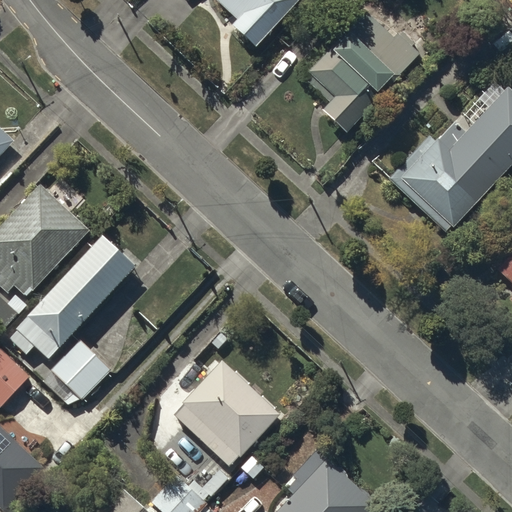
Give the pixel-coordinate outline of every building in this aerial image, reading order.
[(215,0),(237,19),(231,25),(256,47),(299,0),(215,0)] [(395,36),(365,9),(308,71),(335,96),(324,109),(347,129),(417,52),(410,46),(414,42),(400,30),(395,36)] [(511,162),(511,89),(508,85),(466,130),(457,121),(437,142),(431,136),(391,178),(447,231),(511,162)] [(0,155),(15,140),(0,126),(0,155)] [(89,229),(40,184),(0,227),(0,284),(7,291),(14,284),(27,297),(89,229)] [(133,264),(102,236),(17,328),(19,331),(11,338),(26,352),(35,342),(49,354),(133,264)] [(511,254),(498,269),(511,281),(511,295),(508,299),(511,302),(511,254)] [(27,305),(16,295),(9,303),(19,313),(27,305)] [(17,314),(0,296),(0,324),(4,328),(17,314)] [(110,370),(80,341),(52,370),(82,399),(110,370)] [(30,376),(0,347),(0,405),(1,407),(30,376)] [(280,415),(222,361),(173,414),(231,467),(280,415)] [(45,467),(0,425),(0,505),(5,510),(45,467)] [(369,511),(377,504),(326,458),(322,462),(314,455),(285,486),(294,494),(277,511),(369,511)] [(264,467),(252,456),(242,468),(254,478),(264,467)] [(196,511),(205,503),(177,476),(152,502),(162,511),(196,511)] [(148,511),(124,489),(101,511),(148,511)]
